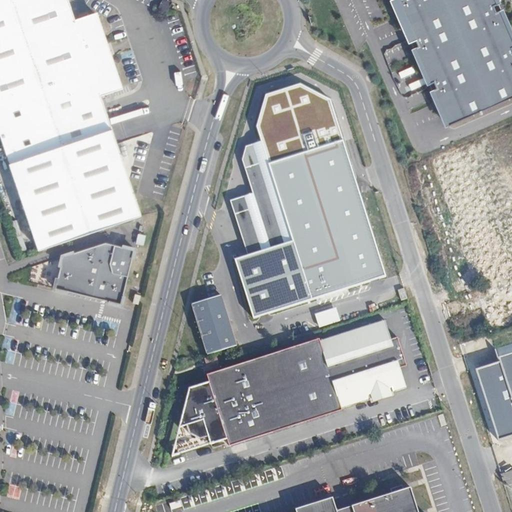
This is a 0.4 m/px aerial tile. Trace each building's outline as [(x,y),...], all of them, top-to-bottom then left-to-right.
[(0,0),(0,174),(29,258),(130,223),(88,102),(109,96),(84,24),(64,30),(53,0),(0,0)] [(511,93),(511,29),(499,0),(392,0),(447,124),(511,93)] [(154,24),(160,11),(151,6),(145,19),(154,24)] [(243,322),(375,280),(330,145),(328,144),(325,135),(316,137),(312,125),(301,128),(292,104),(263,113),(272,138),(261,142),(265,154),(256,156),(260,166),(255,169),(257,176),(248,190),(250,198),(268,207),(279,246),(224,265),(243,322)] [(144,246),(146,235),(139,234),(137,244),(144,246)] [(106,243),(61,256),(58,267),(61,268),(59,278),(56,278),(53,291),(122,307),(134,249),(106,243)] [(386,294),(390,305),(398,302),(395,292),(386,294)] [(229,343),(213,295),(185,304),(202,352),(229,343)] [(320,328),(343,321),(338,308),(316,315),(320,328)] [(310,341),(196,378),(199,385),(180,391),(164,464),(218,447),(220,452),(333,416),(333,412),(396,393),(389,371),(396,369),(387,341),(380,343),(374,325),(311,345),(310,341)] [(511,343),(485,352),(511,436),(511,343)] [(421,417),(434,413),(432,406),(418,409),(421,417)] [(492,476),(495,485),(508,480),(505,472),(492,476)] [(18,499),(20,487),(7,484),(5,496),(18,499)] [(418,511),(409,484),(338,506),(334,493),(297,505),(299,511),(295,511),(418,511)]
